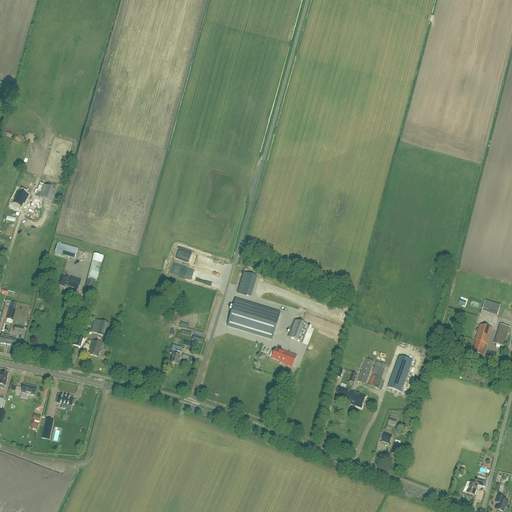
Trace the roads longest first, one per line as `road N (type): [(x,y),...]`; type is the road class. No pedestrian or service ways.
road 1 (unclassified): [(188,408),(306,0)]
road 2 (secondary): [(188,408),(463,511)]
